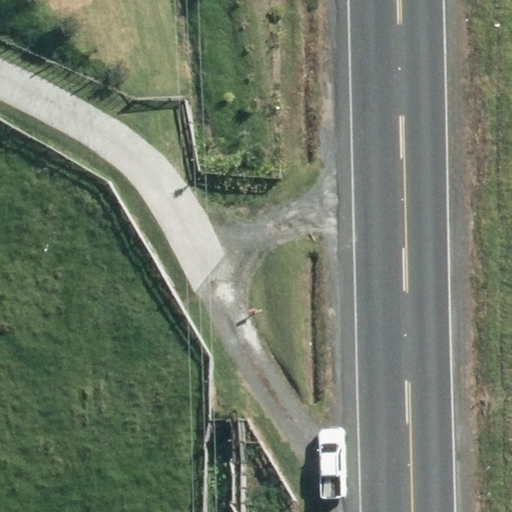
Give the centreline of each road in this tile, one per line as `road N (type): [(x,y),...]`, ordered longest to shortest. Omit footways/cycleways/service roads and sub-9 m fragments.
road 1 (track): [(416,511),(128,145),(0,82)]
road 2 (secondary): [(426,511),(415,0)]
